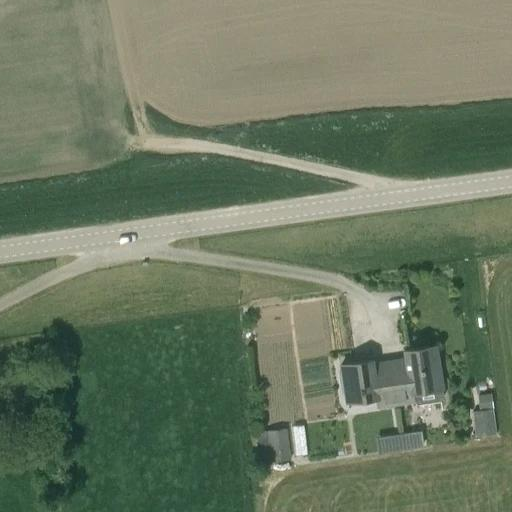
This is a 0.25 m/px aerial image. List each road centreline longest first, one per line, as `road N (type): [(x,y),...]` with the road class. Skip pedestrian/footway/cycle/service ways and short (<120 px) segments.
road 1 (tertiary): [(0,254),(511,183)]
road 2 (track): [(408,193),(206,148),(149,145)]
